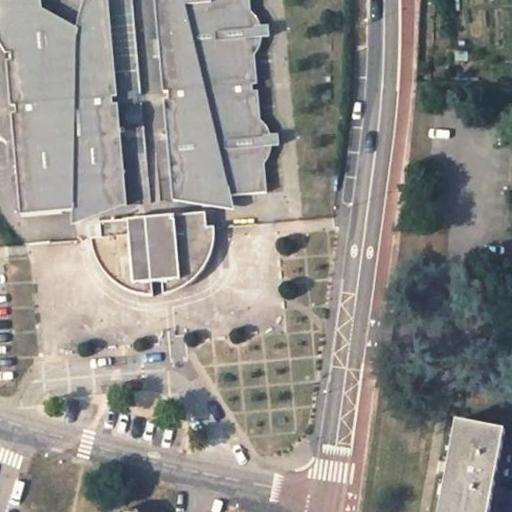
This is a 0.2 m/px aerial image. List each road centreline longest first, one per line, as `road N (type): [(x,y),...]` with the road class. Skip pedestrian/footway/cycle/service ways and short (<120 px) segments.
road 1 (tertiary): [(325,500),(390,86),(389,0)]
road 2 (unclassified): [(16,424),(325,500)]
